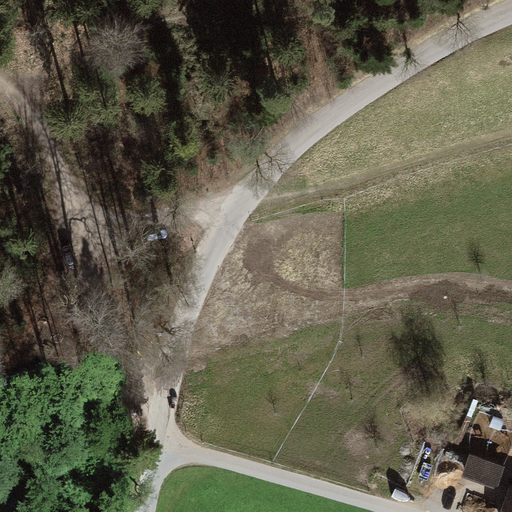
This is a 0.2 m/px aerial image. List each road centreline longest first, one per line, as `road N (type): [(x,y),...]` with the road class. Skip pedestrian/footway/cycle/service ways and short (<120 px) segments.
road 1 (residential): [(511,13),(448,41),(307,130),(233,207),(198,273),(157,451)]
road 2 (track): [(0,431),(104,388),(169,379),(128,358),(81,233),(0,89)]
road 3 (residential): [(157,451),(377,511)]
road 4 (track): [(233,207),(81,233)]
